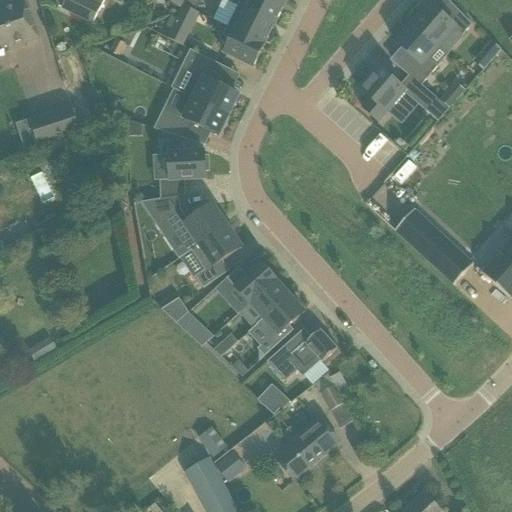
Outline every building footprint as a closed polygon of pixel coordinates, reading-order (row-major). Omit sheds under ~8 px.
[(0,47),(6,45),(7,50),(37,40),(30,19),(23,0),(22,0),(4,6),(6,11),(0,12),(0,47)] [(79,18),(93,25),(105,0),(66,0),(61,9),(79,18)] [(161,0),(180,9),(184,0),(161,0)] [(196,0),(186,0),(183,6),(195,12),(200,2),(196,0)] [(277,0),(240,0),(237,7),(274,25),(285,4),(277,0)] [(412,24),(439,48),(449,36),(450,36),(455,30),(462,37),(472,26),(450,3),(440,14),(429,5),(428,5),(412,24)] [(183,7),(167,40),(179,46),(196,13),(183,7)] [(237,7),(227,29),(264,47),(274,25),(237,7)] [(428,60),(433,55),(439,48),(412,24),(395,43),(395,44),(405,53),(395,66),(408,77),(409,77),(421,87),(424,84),(427,81),(432,74),(438,68),(431,62),(428,60)] [(227,29),(223,37),(230,41),(224,55),(253,69),(264,47),(227,29)] [(116,40),(110,53),(119,58),(126,45),(116,40)] [(62,44),(53,47),(55,54),(65,51),(62,44)] [(193,100),(228,117),(239,97),(212,83),(220,66),(190,51),(181,68),(195,74),(184,95),(193,100)] [(378,69),(359,91),(370,101),(362,110),(378,124),(381,121),(383,118),(389,111),(395,105),(400,99),(402,96),(404,94),(418,106),(425,113),(437,100),(429,93),(421,87),(409,77),(408,77),(400,87),(392,80),(391,80),(378,69)] [(228,117),(193,100),(184,95),(174,115),(164,109),(153,130),(183,140),(191,124),(218,138),(228,117)] [(72,107),(30,120),(31,122),(39,147),(80,134),(72,109),(72,107)] [(170,181),(159,182),(160,201),(178,198),(186,196),(185,182),(206,181),(206,173),(210,172),(209,157),(205,157),(205,153),(184,154),(184,149),(169,150),(169,155),(170,181)] [(228,227),(213,206),(188,223),(180,210),(180,208),(178,200),(178,198),(146,203),(160,224),(161,223),(168,218),(191,252),(228,227)] [(116,199),(109,209),(120,217),(127,207),(116,199)] [(395,233),(453,286),(473,265),(415,212),(395,233)] [(242,249),(228,227),(191,252),(204,272),(195,278),(203,290),(229,272),(222,262),(242,249)] [(511,244),(482,275),(510,301),(511,298),(511,244)] [(249,306),(276,282),(262,266),(261,265),(247,278),(239,269),(226,280),(234,289),(235,290),(249,306)] [(263,321),(290,297),(276,282),(249,306),(263,321)] [(252,330),(248,334),(260,348),(257,351),(264,358),(293,332),(289,327),(305,313),(290,297),(263,321),(257,326),(252,330)] [(179,299),(161,311),(176,326),(177,325),(188,314),(179,299)] [(188,314),(177,325),(187,335),(198,324),(188,314)] [(338,350),(321,331),(312,339),(304,330),(267,364),(285,383),(297,373),(302,379),(320,363),(322,364),(338,350)] [(48,339),(25,352),(32,364),(55,350),(48,339)] [(321,395),(330,413),(345,405),(335,387),(334,388),(328,376),(315,385),(321,395)] [(269,399),(262,406),(274,418),(281,410),(269,399)] [(274,459),(294,482),(340,444),(321,420),(274,459)] [(211,429),(198,440),(213,459),(227,449),(211,429)] [(232,449),(212,463),(226,482),(246,468),(232,449)] [(184,474),(205,511),(237,511),(208,460),(184,474)] [(441,511),(424,494),(406,511),(441,511)]
